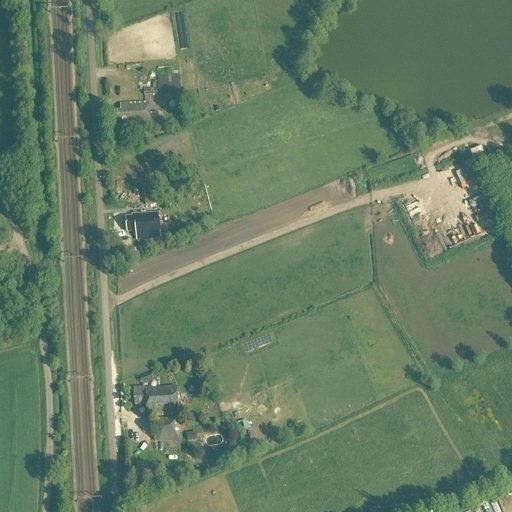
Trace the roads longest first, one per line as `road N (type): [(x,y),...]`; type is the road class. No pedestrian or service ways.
road 1 (unclassified): [(116,511),(89,0)]
road 2 (unclassified): [(44,511),(46,349),(19,244)]
